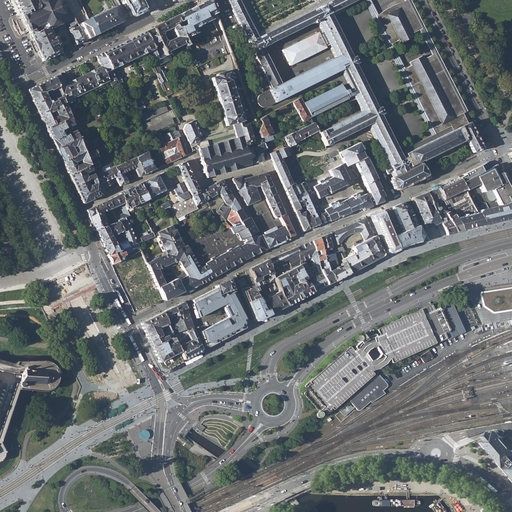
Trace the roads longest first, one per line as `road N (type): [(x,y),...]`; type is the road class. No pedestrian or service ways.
road 1 (tertiary): [(511,241),(448,261),(288,342),(273,355),(269,384)]
road 2 (secondary): [(286,388),(315,351),(361,319),(511,259)]
road 3 (tertiary): [(125,322),(17,85)]
road 4 (residential): [(426,451),(342,465),(236,511)]
road 5 (secondary): [(423,0),(511,180)]
road 6 (tertiary): [(17,85),(186,0)]
road 7 (secondary): [(262,420),(205,476),(131,511)]
road 8 (secondary): [(64,511),(64,486),(89,468),(121,477),(158,511)]
road 9 (tertiary): [(255,395),(178,398),(147,366)]
